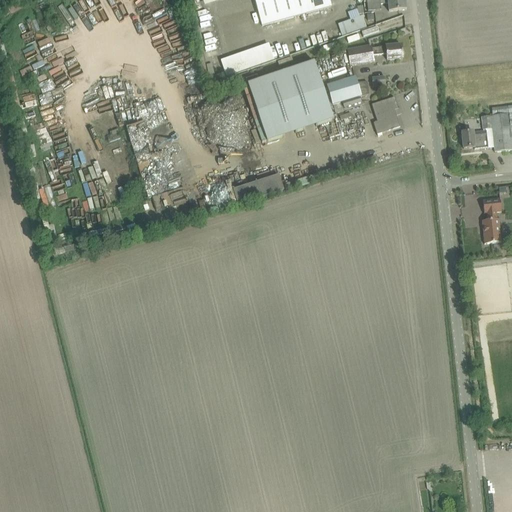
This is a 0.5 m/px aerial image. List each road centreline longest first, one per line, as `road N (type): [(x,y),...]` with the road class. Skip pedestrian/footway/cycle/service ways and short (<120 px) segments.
road 1 (unknown): [(434,130),(305,159),(220,163),(206,157),(165,83),(122,43),(96,47),(85,93)]
road 2 (unclassified): [(440,183),(476,511)]
road 3 (unclassified): [(419,0),(440,183)]
